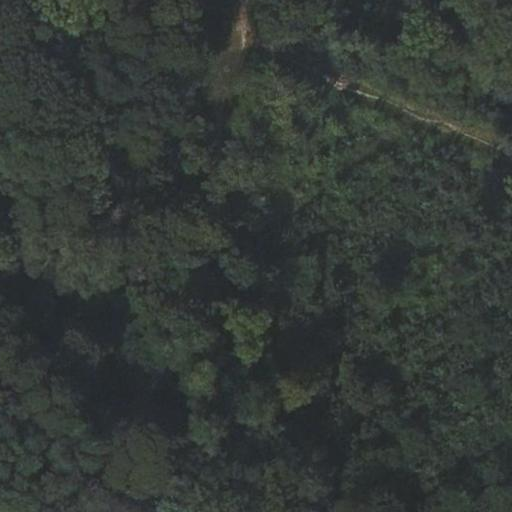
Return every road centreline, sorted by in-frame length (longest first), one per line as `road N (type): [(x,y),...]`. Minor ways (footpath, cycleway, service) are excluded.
road 1 (track): [(333,511),(246,301),(215,196),(236,28),(250,0)]
road 2 (track): [(236,28),(452,122),(511,165)]
